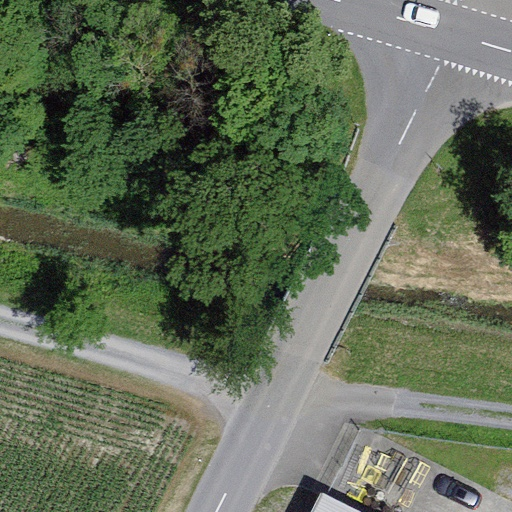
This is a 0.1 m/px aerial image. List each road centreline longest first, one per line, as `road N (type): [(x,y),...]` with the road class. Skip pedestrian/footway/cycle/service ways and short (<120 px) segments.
road 1 (unclassified): [(221,511),(452,37)]
road 2 (track): [(0,326),(280,391),(511,418)]
road 3 (tertiary): [(452,37),(318,0)]
